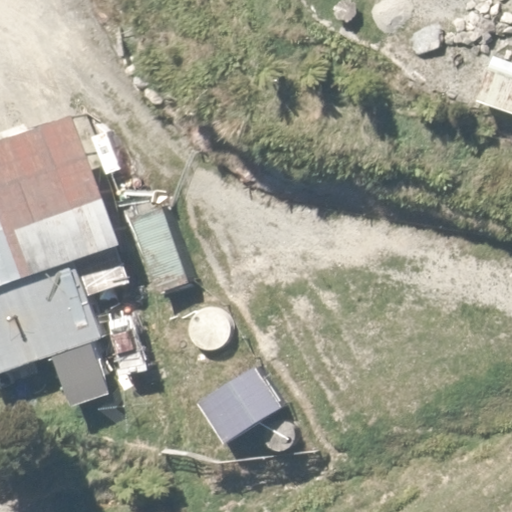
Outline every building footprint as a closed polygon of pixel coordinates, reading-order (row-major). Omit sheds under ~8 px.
[(510,0),(477,0),(478,23),(511,22),(510,0)] [(511,114),(511,61),(499,56),(482,104),(511,114)] [(0,151),(55,121),(23,65),(0,77),(0,151)] [(23,200),(56,185),(78,177),(62,138),(7,160),(23,200)] [(56,185),(23,200),(14,204),(42,272),(85,257),(56,185)] [(85,257),(42,272),(0,289),(0,379),(1,382),(70,354),(104,346),(119,339),(89,267),(85,257)] [(104,346),(70,354),(90,405),(123,392),(104,346)]
